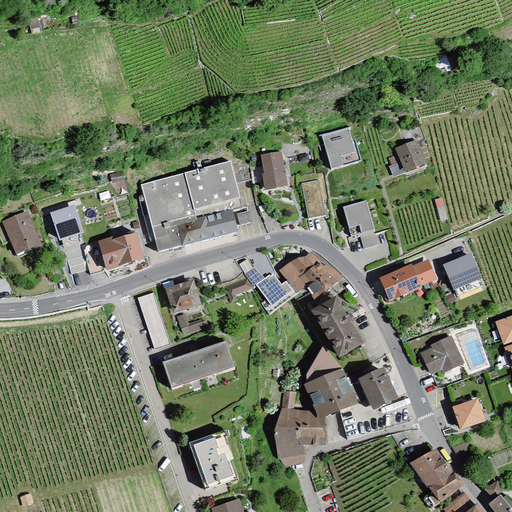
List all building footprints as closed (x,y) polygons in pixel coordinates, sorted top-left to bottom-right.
[(41,28),(47,27),(45,20),(49,20),(47,14),(29,19),(31,29),(41,27),(41,28)] [(447,60),(451,71),(462,67),(458,56),(447,60)] [(348,128),(322,135),(331,170),(358,163),(348,128)] [(393,167),(390,168),(393,175),(416,166),(416,164),(423,161),(416,143),(395,151),(397,156),(389,159),(393,167)] [(287,186),(285,173),(289,172),(287,165),(283,166),(281,153),(262,156),(265,175),(263,175),(266,189),(287,186)] [(231,162),(141,185),(158,253),(237,233),(236,227),(251,223),(247,207),(243,208),(231,162)] [(122,173),(111,175),(112,181),(123,178),(122,173)] [(325,218),(329,218),(328,211),(331,210),(329,202),(323,203),(319,180),(302,183),(308,220),(325,217),(325,218)] [(364,249),(378,245),(366,201),(343,207),(351,237),(360,235),(364,249)] [(73,209),(53,215),(61,240),(81,233),(73,209)] [(30,251),(41,247),(27,213),(4,223),(17,253),(29,249),(30,251)] [(108,269),(147,258),(141,234),(115,241),(115,239),(100,244),(108,269)] [(82,256),(67,260),(72,275),(86,271),(82,256)] [(482,283),(471,256),(440,269),(443,277),(448,275),(456,294),(482,283)] [(308,285),(308,286),(316,296),(329,287),(330,289),(333,286),(339,293),(345,288),(338,280),(310,260),(305,258),(291,262),(289,263),(290,264),(281,270),(289,280),(289,281),(290,281),(293,285),(302,277),(308,285)] [(248,261),(241,265),(246,274),(253,269),(248,261)] [(270,315),(308,286),(308,285),(302,277),(293,285),(290,281),(289,281),(289,280),(279,288),(269,274),(270,273),(263,262),(255,268),(255,270),(245,276),(247,279),(253,288),(270,315)] [(417,267),(412,269),(411,267),(381,280),(390,301),(420,287),(418,283),(428,279),(423,267),(417,267)] [(253,288),(247,279),(226,287),(232,302),(236,300),(235,295),(253,288)] [(198,304),(192,284),(169,291),(175,311),(188,307),(189,311),(198,308),(197,304),(198,304)] [(349,324),(352,322),(348,316),(345,317),(331,293),(310,305),(340,356),(361,344),(349,324)] [(170,345),(153,294),(138,299),(155,350),(170,345)] [(178,317),(183,331),(186,334),(208,327),(206,322),(202,323),(202,321),(188,325),(185,315),(178,317)] [(505,343),(506,346),(511,343),(511,318),(498,324),(498,326),(496,330),(499,339),(504,341),(505,343)] [(435,349),(422,355),(431,373),(443,367),(445,372),(462,364),(450,338),(433,346),(435,349)] [(191,354),(163,363),(171,389),(235,368),(226,342),(206,349),(198,351),(197,348),(190,351),(189,350),(191,354)] [(319,413),(321,416),(355,402),(354,398),(347,383),(341,369),(331,360),(323,347),(307,375),(308,386),(319,413)] [(374,408),(396,398),(383,371),(372,376),(370,372),(363,376),(364,379),(361,381),(369,398),(374,408)] [(361,381),(364,379),(363,376),(347,383),(354,398),(355,402),(357,401),(358,403),(369,398),(361,381)] [(295,394),(285,393),(283,403),(294,404),(295,394)] [(476,401),(455,409),(455,411),(454,415),(457,424),(461,426),(462,428),(485,420),(482,414),(481,414),(476,401)] [(321,416),(319,413),(293,410),(294,404),(283,403),(283,408),(275,434),(279,459),(283,463),(287,465),(303,462),(300,442),(326,443),(325,416),(321,416)] [(189,444),(205,491),(238,479),(231,459),(233,458),(223,432),(189,444)] [(434,452),(413,464),(429,487),(451,474),(434,452)] [(461,486),(451,474),(429,487),(433,492),(424,499),(431,509),(461,486)] [(497,482),(485,490),(493,497),(502,491),(497,482)] [(22,498),(24,506),(32,503),(30,495),(22,498)] [(469,511),(461,495),(443,509),(445,511),(469,511)] [(502,499),(500,496),(496,500),(509,511),(511,511),(511,499),(507,496),(502,499)] [(213,509),(213,511),(242,511),(238,500),(213,509)] [(497,511),(509,511),(496,500),(491,504),(497,511)]
